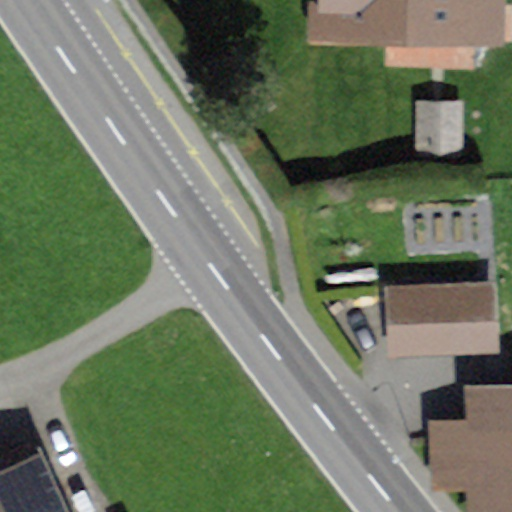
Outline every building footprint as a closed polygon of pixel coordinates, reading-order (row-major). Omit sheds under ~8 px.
[(482,0),(331,0),(331,15),(482,19),(482,0)] [(430,103),(430,149),(463,149),(464,103),(430,103)] [(488,290),(381,295),(384,365),(491,360),(488,290)] [(511,511),(511,398),(494,399),(477,400),(479,436),(441,437),(443,478),(475,477),(476,511),(511,511)] [(0,511),(63,511),(38,454),(0,469),(0,511)]
